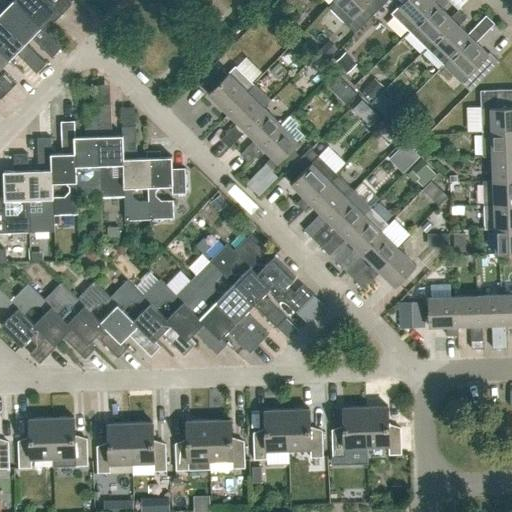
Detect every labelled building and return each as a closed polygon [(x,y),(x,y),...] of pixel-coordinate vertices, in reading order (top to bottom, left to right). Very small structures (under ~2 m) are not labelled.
[(0,18),(25,43),(31,37),(52,57),(62,47),(41,27),(13,0),(12,0),(0,12),(0,18)] [(66,0),(13,0),(41,27),(50,18),(54,22),(72,5),(66,0)] [(369,1),(370,0),(335,0),(328,7),(355,33),(378,10),(369,1)] [(404,0),(391,14),(409,32),(437,3),(434,0),(433,0),(404,0)] [(449,1),(448,0),(433,0),(434,0),(437,3),(409,32),(426,48),(454,20),(451,17),(442,8),(449,1)] [(471,37),(468,34),(459,25),(466,18),(458,10),(451,17),(454,20),(426,48),(443,65),(471,37)] [(495,24),(486,15),(468,34),(471,37),(443,65),(471,92),(500,62),(490,52),(488,54),(477,42),(495,24)] [(45,64),(25,44),(25,43),(0,18),(0,50),(9,60),(16,53),(36,73),(45,64)] [(0,68),(9,60),(0,50),(0,68)] [(348,73),(357,64),(346,52),(336,61),(348,73)] [(254,84),(235,65),(227,74),(219,66),(202,83),(210,91),(208,93),(226,111),(246,90),(247,91),(254,84)] [(5,72),(0,76),(0,82),(9,91),(16,83),(5,72)] [(0,98),(1,99),(9,91),(0,82),(0,98)] [(226,111),(238,122),(221,139),(229,148),(246,131),(243,128),(264,107),(270,100),(254,84),(247,91),(246,90),(226,111)] [(482,132),(491,132),(511,131),(511,88),(480,90),(482,132)] [(475,99),(461,99),(460,124),(475,124),(475,99)] [(112,135),(111,103),(97,104),(101,197),(124,196),(125,196),(123,134),(122,134),(112,135)] [(85,136),(75,136),(77,198),(101,197),(97,104),(84,104),(85,136)] [(243,128),(246,131),(255,139),(240,154),(248,162),(263,147),(260,144),(281,124),(264,107),(243,128)] [(260,144),(263,147),(272,156),(265,163),(273,171),(281,164),(278,162),(299,141),(297,140),(303,134),(295,127),(298,124),(289,115),(281,124),(260,144)] [(61,121),(62,153),(52,153),(51,153),(53,215),(54,215),(78,214),(77,198),(75,136),(75,121),(61,121)] [(136,126),(122,126),(122,134),(123,134),(125,196),(124,196),(125,220),(150,219),(147,157),(137,157),(136,126)] [(511,131),(491,132),(482,132),(483,156),(492,156),(511,155),(511,131)] [(30,232),(55,231),(54,215),(53,215),(51,153),(52,153),(51,137),(37,138),(39,169),(28,170),(30,232)] [(408,143),(400,151),(414,165),(422,157),(408,143)] [(172,156),(161,156),(161,150),(147,150),(147,157),(150,219),(174,218),(174,199),(161,200),(156,195),(156,191),(161,186),(172,185),(172,194),(186,193),(185,168),(172,168),(172,156)] [(0,232),(5,232),(30,232),(28,170),(28,154),(14,154),(15,170),(3,171),(4,183),(0,183),(0,232)] [(511,179),(511,155),(492,156),(493,180),(511,179)] [(297,203),(305,211),(312,204),(309,201),(329,180),(330,181),(337,174),(318,156),(310,164),(302,156),(285,173),(293,181),(291,183),(304,196),(297,203)] [(445,190),(473,188),(472,173),(444,175),(445,190)] [(321,212),(314,220),(302,232),(310,240),(329,220),(326,218),(353,190),(337,174),(330,181),(329,180),(309,201),(312,204),(321,212)] [(511,179),(493,180),(483,180),(484,204),(494,204),(511,203),(511,179)] [(332,252),(339,244),(346,237),(343,234),(370,207),(353,190),(326,218),(329,220),(338,229),(321,247),(329,255),(332,252)] [(221,196),(213,203),(219,212),(228,205),(221,196)] [(475,197),(445,197),(445,218),(475,218),(475,197)] [(434,203),(422,204),(423,218),(435,217),(434,203)] [(511,203),(494,204),(484,204),(484,228),(495,228),(511,227),(511,203)] [(347,271),(354,264),(363,254),(360,251),(381,231),(388,224),(370,207),(343,234),(346,237),(355,246),(338,263),(347,271)] [(511,227),(495,228),(496,253),(511,252),(511,227)] [(363,254),(372,263),(355,280),(364,288),(380,271),(377,268),(398,247),(381,231),(360,251),(363,254)] [(255,254),(264,246),(251,233),(234,250),(270,287),(295,312),(313,294),(303,284),(295,292),(287,284),(295,276),(274,256),(265,264),(258,265),(255,262),(255,254)] [(286,316),(263,294),(270,287),(234,250),(227,243),(210,260),(254,304),(253,304),(276,326),(286,316)] [(395,286),(416,265),(398,247),(377,268),(380,271),(395,286)] [(259,343),(269,333),(246,311),(253,304),(254,304),(210,260),(193,277),(259,343)] [(227,330),(250,353),(259,343),(193,277),(176,294),(176,295),(220,338),(227,330)] [(217,354),(227,344),(220,338),(176,295),(176,294),(160,278),(143,295),(143,296),(187,339),(194,332),(217,354)] [(184,355),(194,345),(187,339),(143,296),(143,295),(127,279),(110,296),(110,297),(154,340),(155,340),(162,333),(184,355)] [(151,356),(161,346),(155,340),(154,340),(110,297),(110,296),(94,280),(77,298),(121,341),(128,334),(151,356)] [(118,357),(128,347),(121,341),(77,298),(61,282),(44,299),(88,343),(88,342),(95,335),(118,357)] [(85,358),(95,348),(88,342),(88,343),(44,299),(28,283),(11,300),(55,344),(55,343),(62,336),(85,358)] [(40,363),(57,345),(55,343),(55,344),(11,300),(0,288),(0,305),(6,306),(10,309),(10,316),(1,325),(22,345),(29,337),(38,345),(30,353),(40,363)] [(477,290),(473,290),(473,295),(453,296),(454,325),(458,325),(471,324),(471,340),(483,340),(482,324),(478,324),(477,290)] [(481,295),(480,290),(477,290),(478,324),(482,324),(492,323),(492,348),(507,347),(506,323),(502,323),(501,294),(481,295)] [(511,293),(501,294),(502,323),(506,323),(511,322),(511,293)] [(458,325),(454,325),(453,296),(428,297),(429,326),(447,325),(447,335),(458,335),(458,325)] [(423,303),(400,303),(401,327),(424,326),(423,303)] [(389,454),(402,454),(401,428),(388,428),(388,405),(365,406),(367,446),(388,445),(389,454)] [(345,456),(345,447),(367,446),(365,406),(343,407),(344,430),(332,430),(332,456),(345,456)] [(310,431),(309,408),(287,409),(288,449),(310,448),(310,457),(323,457),(322,431),(310,431)] [(267,459),(266,450),(288,449),(287,409),(265,410),(266,433),(253,433),(254,459),(267,459)] [(75,440),(74,416),(52,417),(53,457),(75,456),(75,466),(88,465),(87,439),(75,440)] [(52,417),(29,418),(30,441),(18,442),(19,468),(32,467),(31,458),(53,457),(52,417)] [(232,459),(232,468),(245,467),(244,442),(232,442),(231,419),(209,420),(210,460),(232,459)] [(176,470),(189,469),(188,460),(210,460),(209,420),(187,420),(187,444),(175,444),(176,470)] [(130,422),(108,423),(109,446),(97,447),(97,473),(110,472),(110,463),(132,462),(130,422)] [(154,471),(167,470),(166,444),(153,445),(153,422),(130,422),(132,462),(154,462),(154,471)] [(0,442),(0,468),(10,468),(9,442),(0,442)] [(118,511),(133,511),(133,510),(133,500),(118,500),(118,511)]
